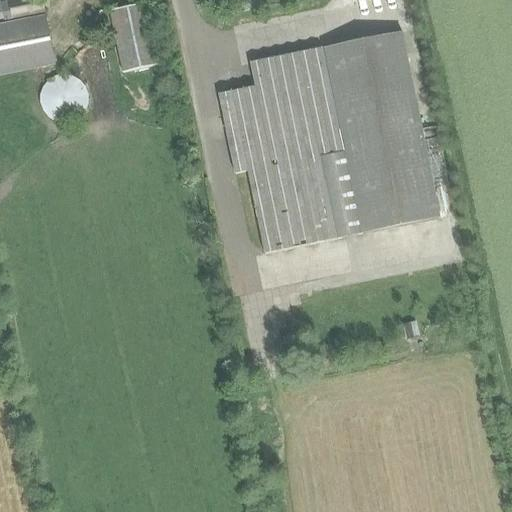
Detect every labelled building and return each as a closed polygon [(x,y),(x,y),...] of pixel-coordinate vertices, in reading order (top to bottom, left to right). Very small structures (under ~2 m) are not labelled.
[(0,22),(45,13),(42,0),(15,0),(0,3),(0,1),(0,22)] [(147,4),(110,12),(123,74),(161,66),(147,4)] [(46,16),(0,25),(0,77),(55,66),(46,16)] [(402,34),(251,65),(256,88),(219,96),(235,175),(248,173),(265,255),(337,241),(440,220),(431,174),(441,172),(436,148),(426,150),(402,34)] [(41,92),(40,100),(41,108),(45,116),(52,121),(60,124),(68,124),(76,121),(83,116),(87,108),(88,100),(87,92),(83,85),(76,79),(68,76),(60,76),(52,79),(46,85),(41,92)]
